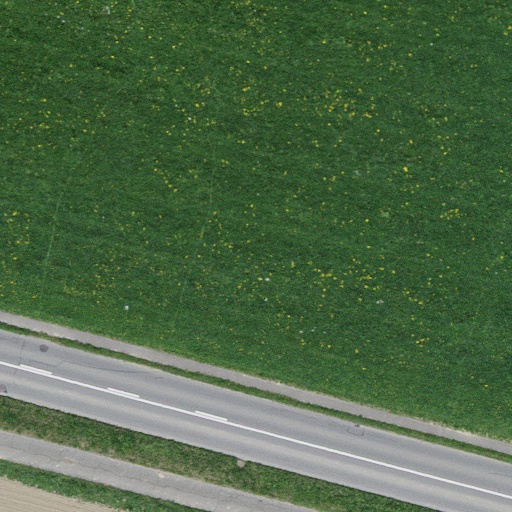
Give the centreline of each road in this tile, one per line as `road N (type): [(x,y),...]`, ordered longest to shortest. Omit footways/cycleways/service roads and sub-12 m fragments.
road 1 (primary): [(0,362),(511,495)]
road 2 (track): [(0,445),(263,511)]
